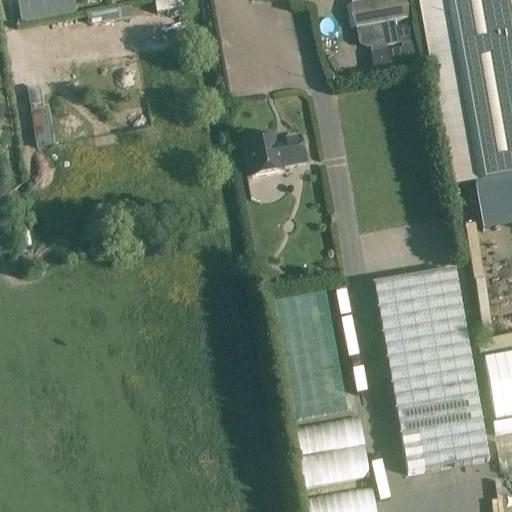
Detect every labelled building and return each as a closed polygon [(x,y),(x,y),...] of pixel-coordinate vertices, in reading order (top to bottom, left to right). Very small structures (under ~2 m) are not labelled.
[(71,0),(22,0),(15,1),(17,21),(73,15),(71,0)] [(385,48),(398,45),(412,43),(409,29),(396,31),(394,23),(407,21),(403,0),(382,0),(351,6),(356,30),(381,25),(385,48)] [(511,0),(445,0),(478,185),(511,179),(511,0)] [(401,50),(370,55),(373,71),(418,64),(415,48),(412,48),(401,50)] [(36,88),(26,89),(36,150),(54,147),(48,108),(43,108),(40,92),(36,88)] [(245,142),(252,179),(282,174),(282,169),(305,165),(300,139),(277,143),(276,136),(245,142)] [(283,291),(284,284),(278,283),(279,273),(262,270),(260,288),(283,291)] [(373,287),(407,478),(488,464),(455,273),(373,287)] [(511,355),(484,360),(495,420),(511,416),(511,355)] [(363,421),(290,428),(296,488),(369,481),(363,421)] [(300,500),(301,511),(378,511),(375,491),(300,500)]
